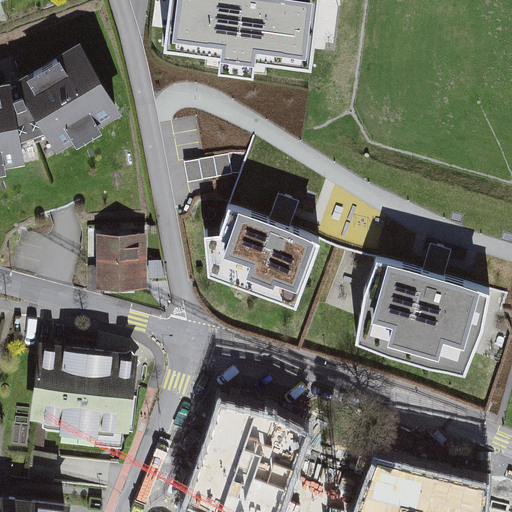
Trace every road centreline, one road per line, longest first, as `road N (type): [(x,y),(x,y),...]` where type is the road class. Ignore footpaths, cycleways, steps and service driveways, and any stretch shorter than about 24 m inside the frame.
road 1 (residential): [(511,449),(397,402),(182,336)]
road 2 (residential): [(182,336),(144,109),(116,0)]
road 3 (residential): [(182,336),(0,284)]
road 4 (residential): [(127,511),(168,411),(182,336)]
